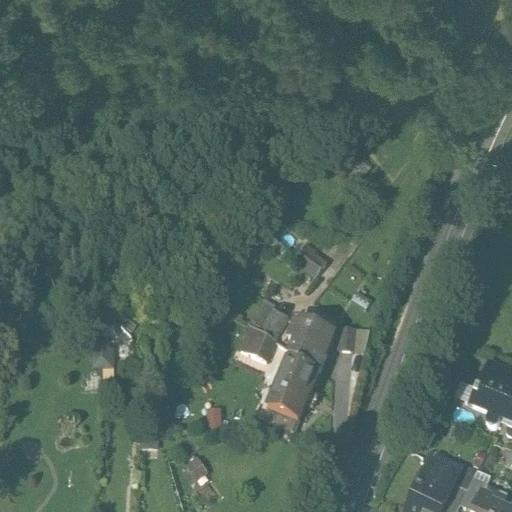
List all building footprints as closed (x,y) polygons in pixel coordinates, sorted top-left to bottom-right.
[(322,277),(328,259),(303,251),(297,268),(322,277)] [(288,322),(275,314),(262,335),(276,343),(288,322)] [(328,336),(298,322),(288,344),(295,347),(289,361),(319,374),(326,359),(319,356),(328,336)] [(319,374),(289,361),(267,412),(297,425),(319,374)] [(511,381),(490,371),(479,396),(477,395),(475,400),(477,401),(473,410),(490,418),(486,425),(487,429),(489,432),(491,432),(494,432),(498,430),(500,426),(511,431),(511,381)] [(187,470),(200,489),(213,481),(200,461),(187,470)] [(453,491),(466,498),(477,476),(464,469),(456,486),(453,491)] [(427,471),(406,511),(442,511),(453,491),(456,486),(427,471)] [(466,498),(460,509),(467,511),(474,511),(482,498),(486,489),(490,481),(477,476),(466,498)] [(486,489),(482,498),(475,511),(502,511),(501,511),(507,498),(486,489)] [(466,498),(453,491),(442,511),(458,511),(460,509),(466,498)]
